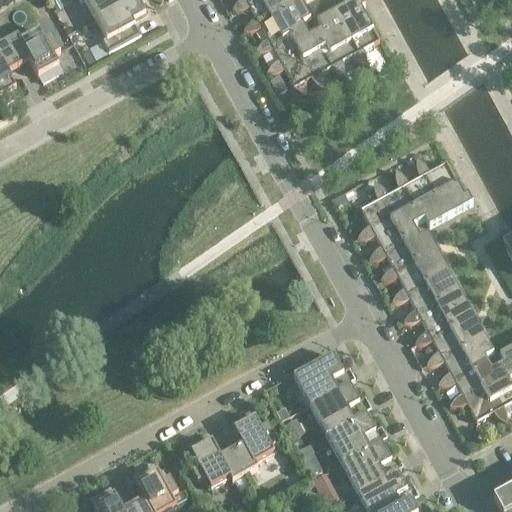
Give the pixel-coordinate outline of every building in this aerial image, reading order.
[(76,0),(80,6),(84,4),(95,23),(135,1),(134,0),(76,0)] [(242,0),(243,2),(242,3),(240,4),(238,6),(236,7),(235,9),(234,11),(233,13),(232,15),(236,16),(238,16),(240,16),(244,15),(247,14),(249,13),(246,7),(259,0),(242,0)] [(298,2),(297,0),(259,0),(246,7),(249,13),(255,23),(253,24),(251,26),(250,27),(248,28),(246,30),(245,32),(244,35),(243,36),(247,37),(251,37),(254,36),(256,36),(258,35),(261,34),(258,28),(291,10),(289,6),(298,2)] [(145,18),(135,1),(95,23),(105,43),(101,45),(108,58),(140,40),(132,25),(145,18)] [(359,1),(338,13),(343,22),(339,24),(357,57),(352,60),(353,63),(355,64),(357,67),(358,68),(361,70),(365,72),(366,70),(366,68),(366,66),(366,63),(365,61),(364,59),(363,56),(362,55),(379,46),(361,13),(365,11),(359,1)] [(310,23),(298,2),(289,6),(291,10),(258,28),(261,34),(266,44),(264,45),(263,46),(261,48),(260,49),(259,51),(257,53),(255,56),(255,57),(256,58),(259,58),(261,58),(264,58),(268,57),(270,56),(272,55),(269,49),(303,31),(302,28),(310,23)] [(343,22),(338,13),(316,25),(321,33),(318,35),(336,69),(331,72),(332,74),(334,76),(336,78),(337,80),(341,82),(344,84),(345,81),(345,79),(345,76),(344,75),(344,72),(343,70),(343,69),(341,66),(352,60),(357,57),(339,24),(343,22)] [(308,40),(303,31),(269,49),(272,55),(278,65),(276,66),(274,67),(272,69),(271,70),(269,73),(268,74),(267,77),(266,79),(268,79),(270,79),(274,79),(275,79),(280,78),(282,77),(284,76),(293,93),(308,40)] [(17,40),(5,47),(18,71),(29,66),(38,81),(39,81),(42,87),(62,76),(53,60),(60,56),(52,40),(45,44),(39,34),(20,44),(17,40)] [(336,69),(318,35),(308,40),(293,93),(310,83),(311,85),(313,88),(315,90),(316,91),(319,93),(322,95),(323,95),(323,94),(324,91),(324,88),(323,86),(323,84),(322,82),(321,80),(320,78),(331,72),(336,69)] [(18,71),(5,47),(0,49),(0,110),(19,100),(7,77),(18,71)] [(95,69),(89,59),(82,63),(88,73),(95,69)] [(280,80),(270,85),(278,100),(288,95),(280,80)] [(417,180),(418,182),(424,179),(442,212),(446,210),(450,219),(472,207),(467,198),(463,200),(445,167),(429,176),(427,173),(426,172),(425,171),(423,169),(421,167),(420,166),(416,164),(415,166),(415,168),(415,170),(415,173),(416,175),(416,177),(417,180)] [(396,191),(397,193),(403,190),(421,224),(424,223),(429,231),(450,219),(446,210),(442,212),(424,179),(418,182),(408,187),(406,185),(405,183),(404,182),(402,180),(400,179),(399,178),(396,176),(394,176),(394,178),(394,180),(394,183),(394,185),(395,188),(396,190),(396,191)] [(376,205),(359,214),(412,229),(421,224),(403,190),(397,193),(387,199),(385,196),(384,195),(383,193),(381,192),(379,190),(377,189),(373,187),(373,189),(373,191),(373,194),(373,196),(374,198),(374,201),(375,203),(376,205)] [(412,229),(359,214),(369,231),(367,232),(365,233),(363,235),(362,236),(360,239),(359,240),(357,242),(357,244),(359,245),(361,245),(365,245),(367,244),(369,244),(372,243),(374,241),(380,252),(383,257),(417,239),(412,229)] [(419,242),(417,239),(383,257),(380,252),(379,252),(378,253),(376,255),(374,257),(372,258),(371,260),(370,261),(369,263),(368,265),(371,266),(373,266),(376,266),(377,265),(380,265),(382,264),(384,264),(386,262),(392,273),(394,278),(428,260),(430,264),(439,259),(427,237),(419,242)] [(450,280),(439,259),(430,264),(428,260),(394,278),(392,273),(390,274),(387,276),(386,277),(384,279),(383,281),(382,282),(381,285),(380,286),(382,287),(384,287),(389,287),(392,286),(394,285),(397,284),(403,294),(406,299),(440,281),(442,285),(450,280)] [(462,301),(450,280),(442,285),(440,281),(406,299),(403,294),(401,296),(399,297),(397,298),(396,300),(394,302),(393,304),(392,306),(391,307),(395,308),(398,308),(400,308),(403,307),(405,306),(407,306),(409,305),(415,315),(417,320),(451,302),(453,306),(462,301)] [(469,315),(462,301),(453,306),(451,302),(417,320),(415,315),(412,317),(410,318),(409,319),(407,321),(406,323),(404,325),(404,327),(403,329),(405,329),(408,329),(412,329),(415,328),(417,327),(418,327),(420,326),(426,336),(424,338),(422,339),(420,341),(419,342),(417,344),(416,346),(415,348),(414,350),(418,350),(420,350),(423,350),(427,349),(430,348),(432,347),(429,341),(463,323),(461,319),(469,315)] [(481,336),(469,315),(461,319),(463,323),(429,341),(432,347),(438,357),(436,358),(434,360),(432,362),(431,363),(429,365),(427,367),(427,369),(426,371),(430,371),(433,371),(435,371),(438,370),(441,369),(443,368),(440,363),(474,344),(472,340),(481,336)] [(493,357),(481,336),(472,340),(474,344),(440,363),(443,368),(449,378),(448,379),(445,381),(444,382),(442,383),(440,387),(438,390),(437,392),(441,392),(446,392),(448,391),(450,391),(452,390),(455,389),(452,384),(486,365),(484,362),(493,357)] [(511,352),(499,359),(503,367),(500,369),(511,390),(511,352)] [(293,380),(309,410),(338,395),(337,394),(332,384),(343,378),(333,359),(293,380)] [(491,374),(486,365),(452,384),(455,389),(461,399),(457,402),(455,403),(454,405),(452,407),(451,408),(450,411),(449,413),(450,413),(453,413),(456,413),(458,413),(461,412),(463,412),(465,411),(466,410),(476,427),(491,374)] [(511,390),(500,369),(491,374),(476,427),(493,418),(494,420),(495,422),(496,423),(498,425),(500,426),(502,427),(504,429),(506,429),(506,427),(506,425),(506,423),(506,421),(506,419),(505,416),(504,414),(503,412),(511,406),(511,390)] [(348,388),(337,394),(338,395),(309,410),(325,439),(354,424),(353,423),(364,417),(348,388)] [(283,414),(275,418),(279,426),(287,422),(283,414)] [(242,449),(231,455),(245,480),(257,473),(255,468),(274,458),(268,447),(275,444),(267,428),(260,432),(251,415),(231,426),(234,433),(233,433),(242,449)] [(375,436),(364,417),(353,423),(354,424),(325,439),(341,469),(370,453),(369,452),(364,442),(375,436)] [(297,422),(285,429),(292,442),(304,435),(297,422)] [(232,487),(245,480),(231,455),(220,461),(208,439),(188,450),(192,456),(190,457),(196,467),(189,471),(197,486),(204,482),(210,493),(229,482),(232,487)] [(380,446),(369,452),(370,453),(341,469),(357,498),(386,482),(385,481),(380,471),(391,465),(380,446)] [(144,502),(133,508),(135,511),(174,511),(176,511),(171,501),(178,497),(169,481),(162,485),(153,469),(133,480),(137,486),(136,487),(144,502)] [(396,475),(385,481),(386,482),(357,498),(364,511),(399,511),(401,511),(401,510),(396,501),(407,494),(396,475)] [(326,478),(313,485),(320,497),(333,490),(326,478)] [(135,511),(133,508),(126,511),(121,511),(110,492),(90,503),(94,510),(93,510),(93,511),(135,511)] [(511,511),(511,492),(492,503),(497,511),(496,511),(511,511)] [(308,495),(301,510),(306,511),(313,511),(319,500),(308,495)]
